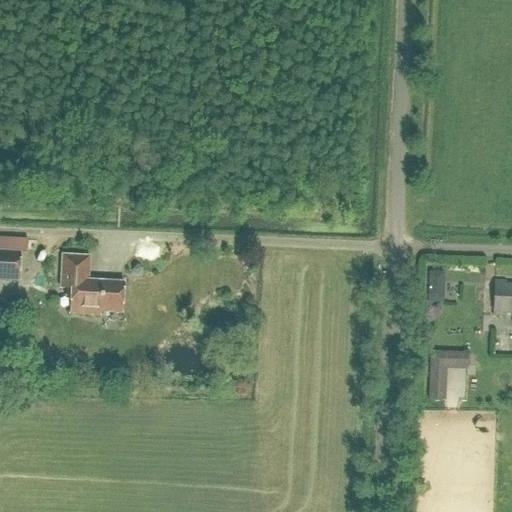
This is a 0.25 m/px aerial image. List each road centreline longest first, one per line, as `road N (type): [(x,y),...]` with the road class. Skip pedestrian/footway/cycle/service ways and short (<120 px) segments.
road 1 (unclassified): [(382,511),(395,247)]
road 2 (unclassified): [(395,247),(407,0)]
